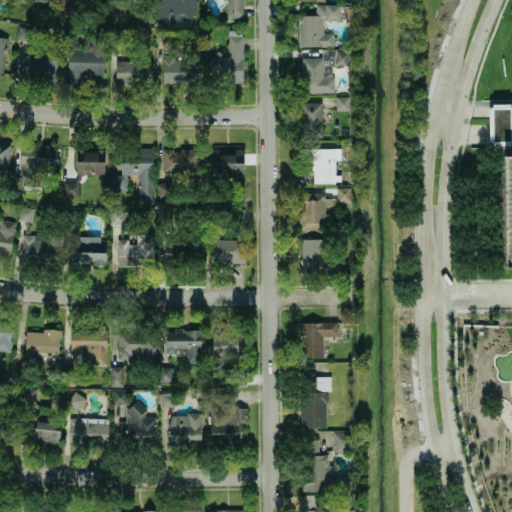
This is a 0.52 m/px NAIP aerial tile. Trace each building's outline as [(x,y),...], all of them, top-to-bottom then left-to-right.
[(194,0),(157,0),(158,24),(195,23),(194,0)] [(242,0),(225,0),(226,18),(243,17),(242,0)] [(332,47),(333,33),(323,33),(323,20),(338,20),(339,5),(315,4),(315,16),(298,16),(298,47),(332,47)] [(34,41),(35,28),(17,27),(17,40),(34,41)] [(241,36),(227,36),(228,56),(209,57),(209,73),(229,73),(230,82),(242,82),(241,36)] [(104,39),(89,38),(88,50),(67,49),(66,84),(103,85),(104,39)] [(332,93),(332,66),(347,65),(347,50),(321,50),(321,58),(299,58),(299,93),(332,93)] [(57,83),(57,55),(19,54),(18,81),(57,83)] [(198,60),(162,60),(161,84),(197,84),(198,60)] [(151,84),(150,61),(114,62),(115,85),(151,84)] [(335,111),(349,111),(349,97),(335,97),(335,111)] [(320,103),(300,103),(301,137),(321,137),(320,103)] [(510,107),(492,107),(492,127),(510,126),(510,107)] [(8,144),(0,144),(0,173),(7,174),(8,144)] [(21,145),(20,179),(30,180),(31,168),(55,169),(56,147),(21,145)] [(211,147),(209,175),(242,177),(243,149),(211,147)] [(161,172),(198,173),(199,150),(162,149),(161,172)] [(312,183),(336,183),(336,160),(340,160),(339,149),(301,149),(301,161),(312,160),(312,183)] [(74,174),(103,176),(105,152),(75,150),(74,174)] [(109,191),(126,191),(126,176),(136,175),(136,201),(152,201),(152,150),(120,150),(120,175),(108,175),(109,191)] [(511,155),(499,156),(500,267),(511,266),(511,155)] [(63,184),(63,196),(76,196),(76,183),(63,184)] [(349,188),(335,188),(335,202),(349,202),(349,188)] [(323,193),(300,193),(299,230),(326,231),(327,207),(331,207),(331,199),(323,198),(323,193)] [(18,222),(32,222),(32,208),(19,208),(18,222)] [(109,224),(123,225),(123,210),(109,210),(109,224)] [(0,253),(9,255),(15,223),(0,220),(0,253)] [(116,265),(153,265),(153,235),(135,234),(135,242),(116,241),(116,265)] [(50,236),(21,235),(20,259),(49,260),(50,236)] [(72,237),(72,264),(105,264),(105,237),(72,237)] [(301,274),(338,274),(338,260),(323,260),(323,239),(300,239),(301,274)] [(0,319),(0,350),(9,352),(13,321),(0,319)] [(336,322),(299,323),(299,358),(323,357),(322,337),(336,336),(336,322)] [(59,330),(41,329),(41,332),(25,331),(24,357),(58,359),(59,330)] [(105,365),(106,330),(70,330),(69,354),(81,354),(81,365),(105,365)] [(201,363),(200,330),(164,331),(165,354),(186,353),(186,363),(201,363)] [(244,357),(244,333),(211,334),(212,358),(244,357)] [(132,359),(153,359),(154,343),(146,342),(146,334),(117,334),(116,360),(132,360),(132,359)] [(122,387),(123,367),(109,366),(109,386),(122,387)] [(326,377),(310,377),(311,391),(300,392),(301,429),(328,428),(326,377)] [(125,391),(112,391),(112,405),(124,405),(125,391)] [(159,407),(171,407),(172,394),(159,394),(159,407)] [(154,416),(144,417),(144,404),(133,404),(133,408),(125,408),(125,423),(117,423),(118,440),(154,439),(154,416)] [(246,410),(209,409),(208,442),(240,442),(241,435),(246,435),(246,410)] [(200,414),(167,415),(167,447),(201,446),(200,414)] [(68,445),(107,446),(107,419),(68,418),(68,445)] [(59,421),(29,420),(28,440),(59,441),(59,421)] [(349,432),(332,432),(332,452),(349,452),(349,432)] [(318,442),(311,440),(308,450),(314,453),(318,442)] [(309,455),(308,492),(343,492),(344,476),(331,476),(331,466),(326,466),(327,455),(309,455)]
